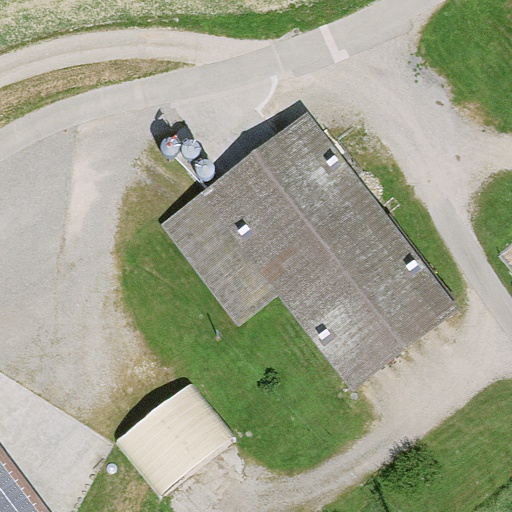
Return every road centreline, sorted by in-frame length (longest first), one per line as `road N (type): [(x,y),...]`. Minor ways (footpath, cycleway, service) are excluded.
road 1 (residential): [(410,0),(324,55),(511,320)]
road 2 (track): [(0,149),(52,115),(324,55)]
road 3 (track): [(0,71),(95,45),(324,55)]
